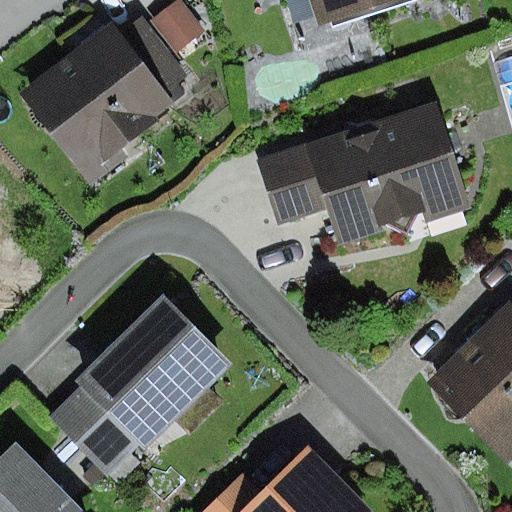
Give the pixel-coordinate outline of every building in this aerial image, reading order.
[(182,0),(181,0),(154,20),(178,53),(206,32),(182,0)] [(310,0),(320,29),(408,0),(310,0)] [(118,23),(24,95),(94,188),(132,159),(124,148),(182,104),(171,90),(188,77),(143,18),(125,32),(118,23)] [(441,111),(265,170),(284,227),(334,210),(350,256),(476,215),(441,111)] [(235,366),(168,297),(82,381),(87,386),(142,443),(149,449),(235,366)] [(511,313),(436,384),(510,463),(511,461),(511,313)] [(142,443),(87,386),(54,418),(109,475),(142,443)] [(84,511),(20,444),(0,462),(0,511),(84,511)] [(269,493),(248,511),(371,511),(315,451),(269,493)] [(248,511),(269,493),(248,471),(204,511),(248,511)]
